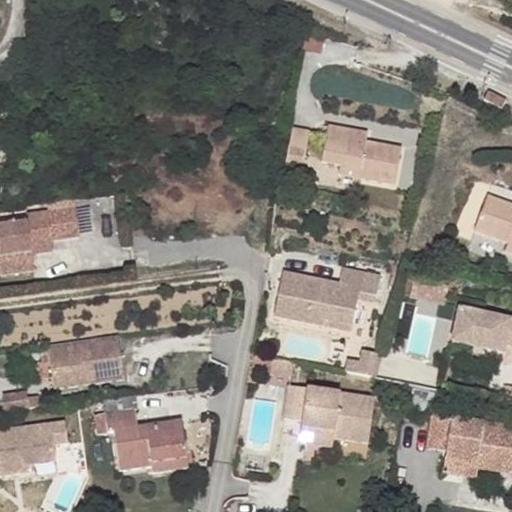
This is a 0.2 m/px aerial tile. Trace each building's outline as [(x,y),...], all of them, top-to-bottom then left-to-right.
[(368,131),(328,125),(323,162),(341,165),(361,168),(360,179),(395,185),(402,147),(367,141),(368,131)] [(311,131),(292,128),(286,165),(305,168),(311,131)] [(340,175),(360,179),(361,168),(341,165),(340,175)] [(511,202),(487,194),(474,230),(508,242),(505,252),(511,253),(511,202)] [(77,208),(49,212),(53,240),(81,237),(77,208)] [(0,256),(11,255),(54,250),(53,240),(49,212),(30,214),(31,223),(0,226),(0,256)] [(33,252),(0,256),(0,270),(0,274),(35,270),(33,252)] [(281,267),(272,311),(321,321),(323,314),(350,319),(356,294),(373,298),(378,270),(340,262),(337,278),(281,267)] [(511,320),(460,308),(451,342),(502,354),(505,346),(511,347),(511,320)] [(350,319),(323,314),(321,321),(349,327),(350,319)] [(118,336),(49,344),(54,388),(124,380),(118,336)] [(375,354),(362,351),(360,362),(357,374),(369,377),(375,354)] [(360,362),(347,360),(345,372),(357,374),(360,362)] [(375,397),(289,385),(285,416),(303,419),(301,428),(334,432),(333,438),(368,443),(375,397)] [(105,400),(106,415),(134,411),(133,396),(105,400)] [(119,465),(151,462),(187,458),(181,422),(136,428),(134,411),(106,415),(98,416),(100,433),(115,431),(119,465)] [(511,425),(429,416),(426,445),(445,448),(444,455),(479,459),(478,468),(511,471),(511,425)] [(0,431),(0,474),(28,471),(28,464),(56,461),(54,445),(68,443),(65,422),(0,431)] [(331,448),(333,438),(334,432),(301,428),(299,444),(331,448)] [(476,477),(478,468),(479,459),(444,455),(442,472),(476,477)] [(151,462),(152,466),(153,473),(188,468),(187,458),(151,462)]
